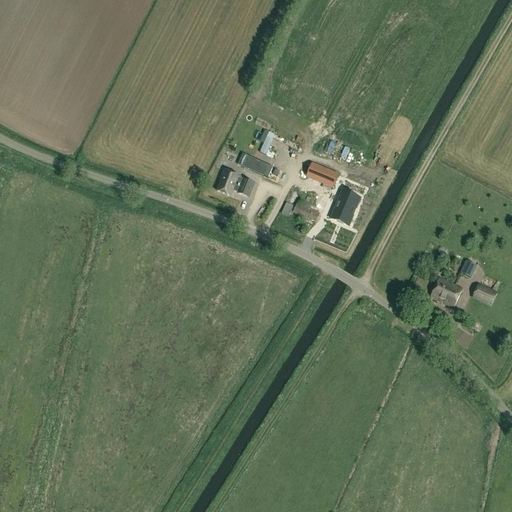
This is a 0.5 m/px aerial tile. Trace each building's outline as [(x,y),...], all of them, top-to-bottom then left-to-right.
[(273,141),(266,138),(259,153),(266,156),(273,141)] [(232,147),(228,157),(236,160),(240,150),(232,147)] [(238,165),(262,176),(267,165),(243,154),(238,165)] [(338,176),(332,173),(319,168),(312,165),(307,178),(313,180),(326,186),(333,189),(338,176)] [(218,192),(231,197),(236,186),(238,186),(240,179),(224,172),(221,181),(222,182),(218,192)] [(349,227),(360,200),(342,192),(330,220),(349,227)] [(319,215),(310,211),(314,201),(307,198),(307,199),(304,198),(302,203),(304,204),(303,208),(297,205),(294,214),(316,223),(319,215)] [(288,218),(294,207),(286,203),(281,215),(288,218)] [(471,279),(477,266),(465,261),(460,274),(471,279)] [(453,310),(462,290),(440,280),(431,299),(453,310)] [(497,293),(479,285),(472,299),(491,308),(497,293)] [(465,326),(475,331),(479,325),(468,319),(465,326)]
